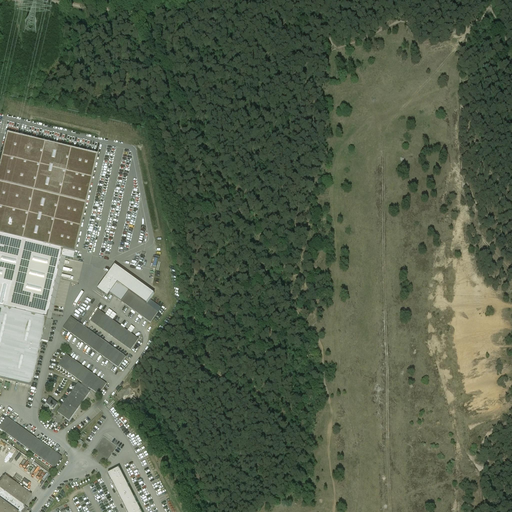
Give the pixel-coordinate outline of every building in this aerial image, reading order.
[(75,254),(98,157),(7,135),(0,165),(0,236),(63,251),(75,254)] [(0,381),(31,388),(63,251),(0,236),(0,381)] [(155,293),(116,264),(97,288),(108,296),(110,293),(149,323),(161,307),(150,299),(155,293)] [(138,339),(98,310),(90,321),(130,350),(138,339)] [(125,357),(70,317),(63,328),(118,367),(125,357)] [(105,384),(65,355),(57,366),(82,383),(89,388),(98,394),(105,384)] [(80,385),(78,383),(57,412),(69,420),(89,392),(87,390),(80,385)] [(57,404),(49,398),(44,404),(50,407),(49,409),(51,410),(52,409),(53,409),(57,404)] [(61,457),(6,418),(0,426),(0,430),(53,468),(61,457)] [(128,511),(143,511),(120,466),(108,472),(128,511)] [(0,511),(26,511),(28,510),(25,509),(33,497),(6,478),(0,486),(0,511)]
